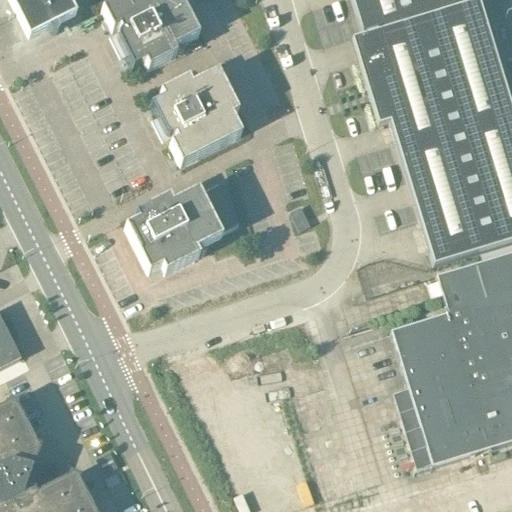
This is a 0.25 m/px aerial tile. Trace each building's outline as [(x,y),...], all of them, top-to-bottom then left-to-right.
[(55,37),(56,36),(57,36),(57,33),(57,31),(55,27),(74,18),(65,0),(6,0),(27,41),(47,31),(49,36),(50,37),(53,38),(55,37)] [(175,0),(170,3),(168,0),(127,0),(100,14),(111,36),(117,33),(119,37),(117,38),(116,41),(116,43),(116,46),(130,74),(143,68),(146,74),(174,60),(171,54),(197,41),(176,0),(175,0)] [(348,0),(361,41),(349,44),(364,92),(374,88),(490,53),(474,0),(348,0)] [(376,130),(387,127),(406,187),(511,154),(511,124),(490,53),(374,88),(364,92),(376,130)] [(236,118),(215,76),(189,89),(186,83),(158,97),(161,104),(148,110),(162,139),(164,140),(167,142),(170,142),(172,142),(174,146),(168,149),(179,171),(239,140),(230,121),(236,118)] [(511,245),(511,154),(406,187),(433,270),(511,245)] [(237,229),(223,185),(216,189),(216,188),(197,198),(196,194),(170,207),(167,201),(132,219),(135,225),(123,231),(147,279),(160,272),(163,279),(197,261),(194,255),(220,242),(218,239),(237,229)] [(298,236),(308,230),(299,211),(288,217),(298,236)] [(511,257),(434,281),(446,319),(389,336),(407,394),(395,397),(419,475),(511,445),(511,257)] [(0,372),(19,363),(0,324),(0,372)] [(14,410),(7,407),(8,405),(7,405),(5,409),(0,411),(0,511),(89,511),(76,486),(78,482),(77,481),(76,484),(69,481),(69,479),(68,479),(67,482),(32,500),(24,484),(27,482),(31,473),(28,472),(35,451),(38,452),(38,451),(34,449),(15,412),(16,408),(15,408),(14,410)]
